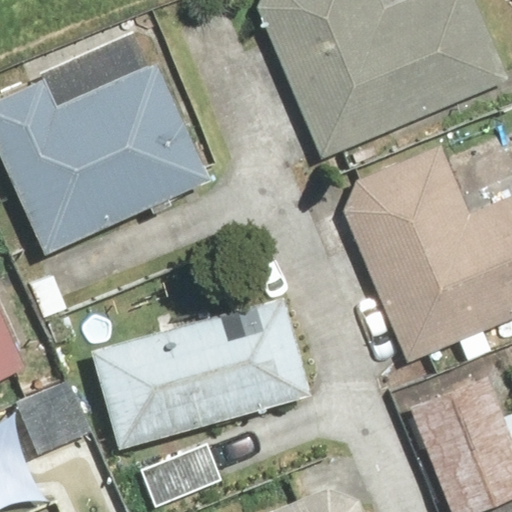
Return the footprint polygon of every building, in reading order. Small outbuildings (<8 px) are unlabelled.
[(252,0),(248,11),(312,160),(504,79),(469,0),(397,0),(375,10),(370,0),(252,0)] [(196,182),(143,63),(44,107),(32,81),(0,95),(0,175),(35,254),(196,182)] [(511,315),(511,188),(458,211),(431,147),(346,181),(336,213),(399,363),(511,315)] [(273,300),(78,351),(106,454),(301,403),(273,300)] [(0,378),(15,372),(0,336),(0,378)] [(481,372),(400,401),(441,511),(482,511),(511,501),(511,411),(498,416),(481,372)] [(364,511),(359,499),(335,486),(273,511),(364,511)]
